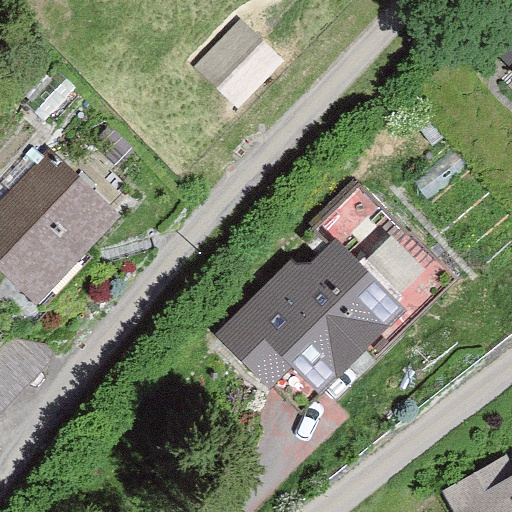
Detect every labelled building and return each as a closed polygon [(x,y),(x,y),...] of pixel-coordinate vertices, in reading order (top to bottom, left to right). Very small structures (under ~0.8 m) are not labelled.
[(245,19),(196,66),(239,110),(288,63),(245,19)] [(511,29),(487,54),(511,78),(511,29)] [(113,224),(42,162),(0,210),(0,279),(36,311),(113,224)] [(402,320),(329,251),(304,278),(289,264),(214,343),(268,394),(289,372),(322,404),(402,320)] [(511,511),(511,461),(443,500),(449,511),(511,511)]
